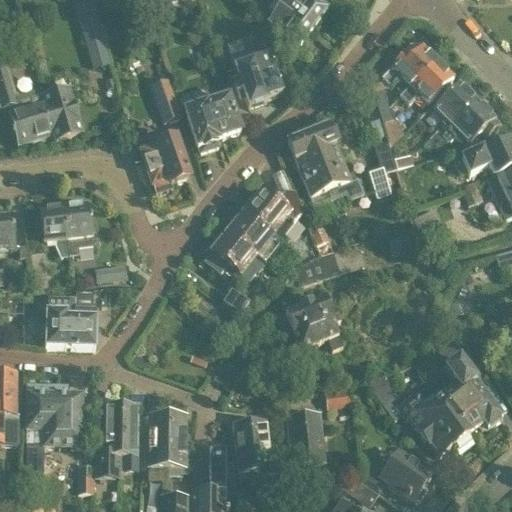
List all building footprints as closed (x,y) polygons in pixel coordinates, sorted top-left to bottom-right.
[(110,68),(91,4),(90,0),(72,0),(71,0),(92,73),(110,68)] [(145,13),(140,0),(123,0),(129,19),(145,13)] [(189,0),(154,0),(155,8),(189,0)] [(278,0),(268,13),(274,17),(267,26),(284,39),(283,40),(299,52),(325,17),(310,5),(309,6),(301,0),(278,0)] [(243,56),(239,45),(225,50),(233,73),(237,84),(232,86),(235,97),(241,95),(247,113),(266,106),(265,103),(281,98),(269,61),(268,61),(264,49),(243,56)] [(408,90),(434,63),(421,50),(418,53),(414,48),(407,56),(406,55),(390,71),(390,72),(380,82),(388,91),(399,80),(408,90)] [(434,63),(408,90),(397,100),(407,109),(414,102),(416,104),(419,101),(427,108),(453,82),(434,63)] [(162,128),(180,122),(182,121),(168,83),(149,90),(162,128)] [(446,134),(476,105),(457,86),(430,113),(442,124),(439,127),(446,134)] [(56,139),(52,140),(54,146),(80,138),(67,94),(41,101),(42,107),(46,106),(56,139)] [(387,111),(388,111),(383,94),(372,97),(380,119),(384,115),(384,114),(387,113),(387,111)] [(239,137),(227,101),(205,108),(183,115),(196,153),(200,152),(201,155),(214,150),(214,147),(217,146),(217,145),(239,137)] [(447,134),(441,140),(442,141),(448,147),(454,141),(453,141),(456,138),(466,149),(469,149),(481,137),(485,140),(497,128),(493,124),(494,123),(476,105),(446,134),(447,134)] [(46,106),(42,107),(16,115),(8,118),(18,150),(26,147),(26,148),(52,140),(56,139),(46,106)] [(392,124),(388,111),(387,111),(387,113),(384,114),(384,115),(380,119),(382,127),(392,124)] [(306,139),(332,204),(344,200),(346,206),(363,199),(356,183),(349,186),(332,144),(339,142),(334,129),(327,132),(327,130),(306,139)] [(441,140),(436,135),(428,144),(422,149),(424,151),(431,149),(433,148),(434,149),(442,141),(441,140)] [(150,142),(153,151),(139,155),(150,190),(152,189),(155,198),(170,193),(169,190),(189,183),(175,143),(164,147),(162,138),(150,142)] [(332,204),(306,139),(285,147),(311,213),(332,204)] [(498,190),(511,183),(511,156),(507,146),(485,156),(482,151),(459,162),(452,165),(459,181),(466,177),(467,181),(486,173),(490,183),(494,181),(498,190)] [(394,169),(392,164),(386,147),(373,152),(380,173),(367,177),(376,202),(391,196),(384,178),(395,174),(394,169)] [(394,169),(411,164),(409,159),(392,164),(394,169)] [(464,204),(479,198),(476,192),(480,190),(477,183),(463,189),(466,195),(461,197),(464,204)] [(511,183),(498,190),(506,207),(498,211),(504,225),(511,221),(511,183)] [(244,216),(285,249),(289,244),(283,239),(295,224),(301,218),(292,196),(272,205),(260,195),(244,216)] [(479,198),(464,204),(467,211),(481,205),(479,198)] [(62,211),(69,260),(78,259),(78,252),(88,251),(91,246),(87,208),(62,211)] [(69,260),(62,211),(38,214),(42,248),(54,246),(54,249),(60,262),(69,260)] [(341,211),(333,215),(338,229),(347,226),(341,211)] [(432,215),(412,222),(420,245),(441,238),(432,215)] [(285,249),(244,216),(227,236),(265,267),(280,247),(284,250),(285,249)] [(10,218),(0,219),(0,253),(14,251),(10,218)] [(328,244),(322,231),(309,236),(315,249),(328,244)] [(265,267),(227,236),(203,266),(218,278),(226,269),(248,286),(255,277),(257,278),(265,268),(265,267)] [(385,245),(390,262),(418,254),(414,237),(385,245)] [(299,291),(343,277),(365,271),(358,249),(333,257),(333,256),(322,259),(293,272),(299,291)] [(511,254),(494,260),(499,276),(511,271),(511,254)] [(29,259),(30,260),(33,291),(47,290),(43,258),(29,259)] [(111,271),(112,286),(121,285),(120,270),(111,271)] [(75,295),(75,300),(74,306),(91,307),(92,296),(75,295)] [(248,307),(230,295),(221,307),(239,319),(248,307)] [(45,315),(44,352),(94,354),(95,321),(96,321),(95,307),(94,307),(91,307),(74,306),(75,300),(46,299),(46,315),(45,315)] [(447,301),(439,320),(458,319),(457,300),(447,301)] [(341,351),(337,341),(338,340),(333,327),(340,325),(337,317),(330,319),(328,313),(323,301),(283,316),(284,317),(275,321),(283,339),(291,336),(299,355),(327,344),(331,355),(341,351)] [(508,317),(489,320),(491,335),(510,333),(508,317)] [(439,403),(467,440),(478,431),(480,434),(486,434),(500,423),(465,377),(476,369),(469,359),(459,353),(450,350),(439,358),(449,373),(443,377),(454,392),(439,403)] [(0,449),(3,449),(3,446),(7,446),(7,438),(8,438),(8,419),(15,419),(15,375),(0,375),(0,449)] [(25,389),(25,396),(25,434),(42,434),(41,451),(81,452),(81,397),(67,397),(67,388),(25,389)] [(324,397),(325,411),(326,414),(348,411),(346,393),(324,397)] [(467,440),(439,403),(422,416),(410,399),(397,409),(391,401),(391,400),(387,403),(381,394),(374,400),(381,409),(393,426),(403,418),(428,451),(429,450),(438,462),(451,452),(457,460),(473,448),(467,440)] [(119,460),(120,410),(104,410),(102,458),(99,458),(98,483),(102,483),(102,481),(118,482),(117,484),(119,484),(119,460)] [(120,410),(119,460),(136,460),(137,410),(120,410)] [(319,418),(284,422),(290,472),(325,468),(319,418)] [(165,472),(166,420),(147,419),(146,472),(165,472)] [(185,420),(166,420),(165,472),(169,472),(168,481),(179,481),(179,477),(185,477),(185,472),(185,420)] [(248,426),(254,485),(255,484),(254,475),(270,474),(265,424),(248,426)] [(254,485),(248,426),(231,428),(237,486),(254,485)] [(25,452),(25,477),(42,478),(43,452),(25,452)] [(231,468),(224,468),(224,455),(207,455),(207,483),(198,484),(191,491),(190,494),(190,511),(223,511),(224,499),(234,498),(231,468)] [(397,458),(387,471),(373,461),(360,480),(361,488),(362,488),(377,498),(384,488),(411,507),(412,506),(414,507),(418,507),(423,500),(422,496),(420,494),(430,481),(397,458)] [(93,470),(77,471),(77,498),(93,498),(93,470)] [(352,502),(362,488),(361,488),(336,490),(352,502)] [(188,511),(189,501),(159,500),(159,511),(188,511)]
